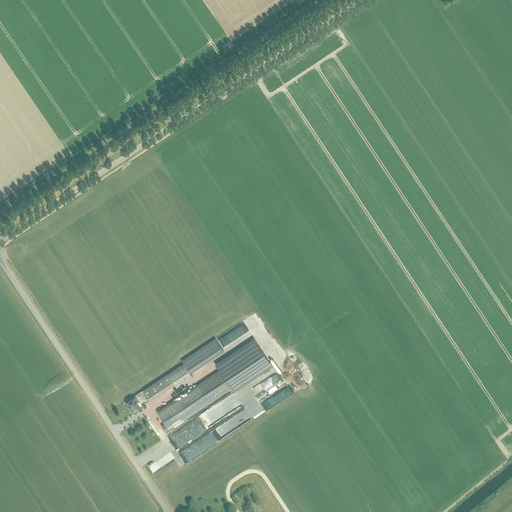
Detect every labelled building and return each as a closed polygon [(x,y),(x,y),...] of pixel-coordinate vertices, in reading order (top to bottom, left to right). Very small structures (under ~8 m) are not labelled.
[(183,363),(143,390),(149,400),(174,384),(176,387),(192,377),(189,372),(223,349),(216,338),(182,361),(183,363)] [(158,411),(157,412),(165,423),(161,426),(165,431),(173,426),(174,428),(185,421),(184,419),(231,388),(233,391),(272,365),(254,339),(216,365),(219,370),(193,388),(161,409),(160,408),(157,409),(158,411)] [(248,383),(238,389),(240,392),(250,386),(248,383)] [(229,395),(222,398),(229,411),(236,407),(229,395)] [(126,403),(130,409),(131,409),(133,412),(140,407),(134,398),(126,403)] [(152,419),(150,421),(157,431),(160,429),(152,419)] [(169,455),(153,466),(157,471),(172,460),(169,455)]
